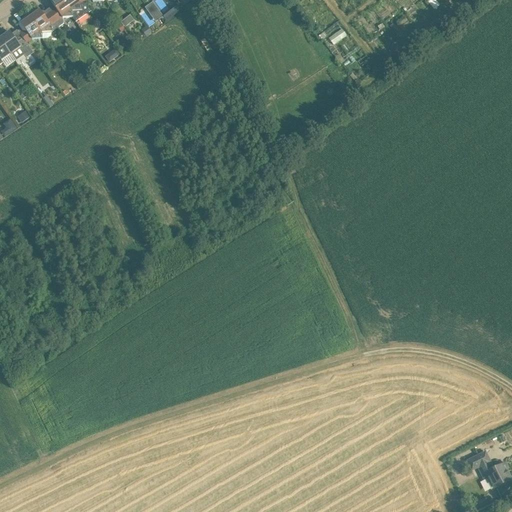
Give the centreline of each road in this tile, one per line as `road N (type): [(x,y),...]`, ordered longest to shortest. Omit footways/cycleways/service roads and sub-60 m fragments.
road 1 (track): [(0,486),(83,445),(377,351),(434,352),(511,389)]
road 2 (track): [(478,0),(284,145)]
